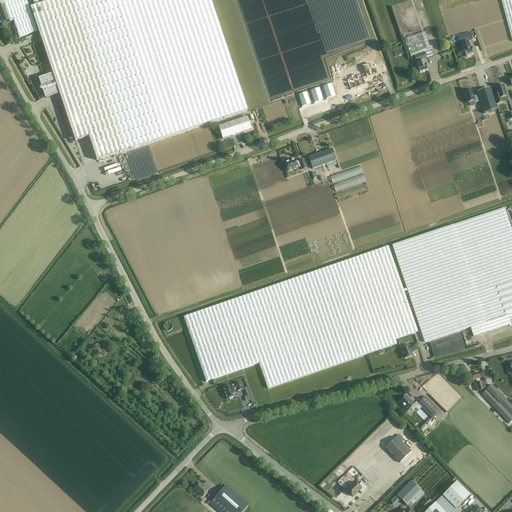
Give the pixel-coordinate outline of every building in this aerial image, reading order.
[(13,20),(19,38),(38,31),(26,0),(0,0),(0,14),(3,22),(10,20),(10,22),(13,20)] [(89,137),(97,161),(248,111),(210,0),(43,0),(44,3),(31,8),(53,75),(40,79),(42,86),(41,89),(44,91),(46,98),(59,94),(75,141),(89,137)] [(511,0),(501,0),(511,40),(511,0)] [(418,67),(420,73),(428,70),(426,64),(425,64),(424,61),(428,60),(427,59),(433,56),(425,32),(405,39),(411,57),(414,56),(416,64),(417,63),(419,66),(418,67)] [(472,40),(470,32),(457,36),(460,45),(462,44),(466,57),(474,54),(472,48),(470,48),(468,42),(472,40)] [(360,88),(360,87),(365,84),(363,78),(366,77),(366,78),(374,75),(370,63),(362,66),(365,74),(362,75),(362,74),(357,76),(356,74),(351,76),(352,78),(346,80),(350,90),(356,88),(356,89),(360,88)] [(494,96),(496,105),(503,103),(502,98),(507,97),(503,85),(495,87),(498,95),(494,96)] [(328,100),(331,99),(335,97),(332,86),(328,87),(324,88),(328,100)] [(484,114),(497,110),(490,88),(477,92),(479,97),(480,102),(484,114)] [(471,89),(463,92),(467,103),(475,101),(475,103),(480,102),(479,97),(474,98),(471,89)] [(315,104),(319,103),(323,101),(319,90),(315,92),(311,93),(315,104)] [(306,93),(299,95),(302,106),(310,104),(306,93)] [(223,139),(252,129),(247,117),(219,127),(223,139)] [(336,161),(332,149),(308,158),(313,169),(326,164),(327,167),(337,164),(336,161)] [(285,163),(288,172),(299,168),(298,168),(301,167),(302,170),(307,168),(304,159),(299,161),(299,162),(297,163),(295,159),(285,163)] [(109,174),(122,170),(121,166),(123,166),(122,163),(107,168),(109,174)] [(362,165),(331,175),(339,200),(370,190),(368,182),(367,182),(364,173),(362,165)] [(392,245),(425,343),(470,327),(473,337),(511,324),(510,321),(511,320),(511,231),(504,208),(392,245)] [(259,363),(268,389),(397,344),(395,340),(418,332),(388,247),(237,299),(184,317),(206,382),(259,363)] [(179,331),(178,328),(177,327),(176,326),(174,325),(173,325),(171,325),(170,326),(169,327),(168,328),(168,329),(168,330),(168,332),(169,334),(170,335),(171,336),(173,336),(174,336),(175,336),(177,335),(178,334),(178,333),(179,331)] [(403,356),(404,359),(413,356),(411,352),(418,350),(416,344),(409,346),(401,348),(402,351),(401,353),(402,355),(403,356)] [(480,375),(479,373),(475,374),(475,373),(473,374),(473,375),(472,375),(474,381),(476,380),(479,391),(485,389),(482,374),(480,375)] [(229,399),(230,400),(233,399),(232,397),(235,397),(232,389),(236,388),(237,392),(243,390),(240,383),(235,384),(235,385),(231,386),(223,389),(227,399),(229,399)] [(509,424),(511,420),(511,406),(492,385),(482,395),(509,424)] [(419,405),(432,418),(440,411),(425,396),(418,403),(416,402),(414,404),(406,396),(399,403),(408,411),(411,408),(413,411),(419,405)] [(402,443),(404,440),(399,435),(385,448),(400,463),(411,452),(402,443)] [(369,462),(380,451),(370,440),(357,453),(360,456),(362,454),(365,458),(362,460),(366,463),(368,461),(369,462)] [(354,462),(360,469),(365,464),(358,458),(354,462)] [(349,470),(346,472),(342,468),(336,473),(340,478),(342,476),(350,485),(357,479),(349,470)] [(422,491),(411,481),(397,496),(408,506),(422,491)] [(347,491),(353,497),(359,491),(362,494),(368,488),(362,482),(359,485),(356,482),(347,491)] [(456,510),(470,496),(457,482),(442,496),(456,510)] [(194,489),(202,497),(208,490),(205,487),(205,488),(199,483),(194,489)] [(209,504),(218,511),(242,511),(248,505),(226,485),(209,504)] [(427,497),(421,503),(426,508),(432,502),(427,497)] [(426,511),(444,511),(435,503),(426,511)]
